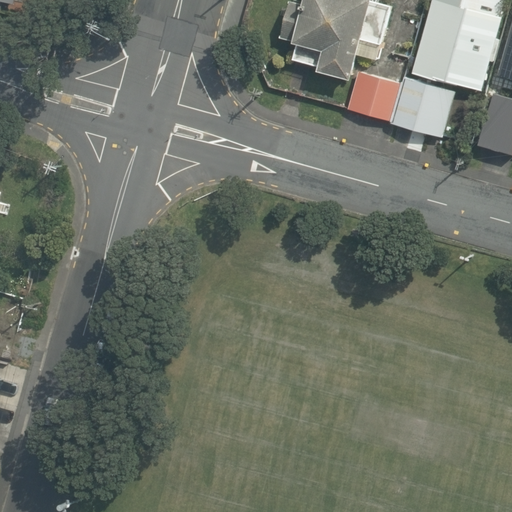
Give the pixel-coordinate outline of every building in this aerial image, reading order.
[(322,67),(354,76),(360,53),(379,58),(394,2),(385,0),(305,0),(305,1),(302,0),(289,0),(281,34),(299,39),(295,56),(323,63),(322,67)] [(433,0),(415,71),(485,89),(507,0),(433,0)] [(511,33),(501,74),(511,76),(511,33)] [(395,68),(406,71),(409,58),(399,55),(395,68)] [(349,103),(391,115),(401,78),(359,66),(349,103)] [(393,121),(443,134),(456,85),(406,72),(393,121)] [(481,145),(511,152),(511,97),(495,93),(481,145)]
